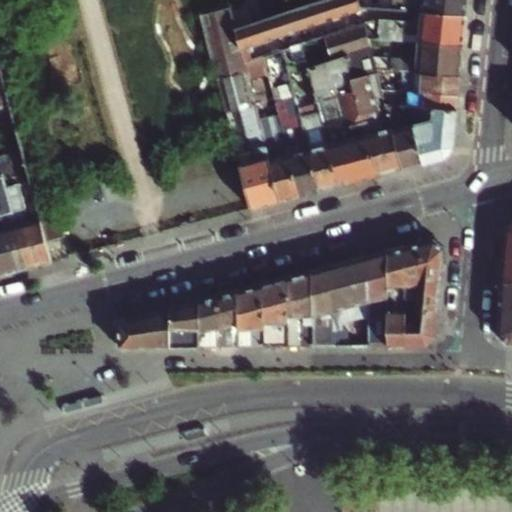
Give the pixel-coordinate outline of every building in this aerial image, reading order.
[(322,20),(360,8),(360,5),(358,0),(320,0),(316,1),(322,20)] [(421,11),(467,16),(468,0),(406,0),(405,9),(421,11)] [(322,20),(316,1),(275,15),(281,34),(322,20)] [(257,107),(244,60),(242,53),(241,47),(236,28),(231,8),(201,16),(227,112),(239,109),(250,151),(256,149),(259,159),(240,163),(241,168),(252,208),(281,201),(260,119),(257,107)] [(421,17),(420,22),(466,27),(467,21),(467,16),(421,11),(421,17)] [(241,47),(281,34),(275,15),(236,28),(241,47)] [(379,30),(372,30),(372,35),(418,40),(464,45),(466,27),(420,22),(379,18),(379,30)] [(366,29),(364,21),(329,33),(325,34),(332,59),(345,55),(377,176),(403,169),(388,115),(380,117),(374,93),(369,74),(377,72),(376,66),(374,61),(368,35),(366,29)] [(315,37),(313,30),(283,40),(286,47),(291,45),(302,41),(308,39),(315,37)] [(311,50),(308,39),(302,41),(305,51),(311,50)] [(286,47),(283,40),(265,46),(267,53),(282,48),(286,47)] [(464,45),(418,40),(416,60),(395,58),(394,68),(462,75),(464,45)] [(286,64),(296,102),(319,191),(340,185),(328,142),(318,101),(309,67),(305,51),(302,41),(291,45),(296,61),(286,64)] [(264,54),(266,64),(285,58),(282,48),(267,53),(264,54)] [(0,105),(20,100),(4,68),(0,52),(0,105)] [(309,67),(318,101),(336,96),(344,125),(350,124),(353,136),(328,142),(340,185),(377,176),(345,55),(332,59),(309,67)] [(378,75),(386,76),(386,71),(383,71),(383,67),(376,66),(377,72),(378,75)] [(369,74),(374,93),(382,91),(381,86),(378,75),(377,72),(369,74)] [(415,105),(432,107),(459,109),(460,94),(409,89),(407,105),(409,105),(415,105)] [(279,114),(276,102),(257,107),(260,119),(271,116),(279,114)] [(289,152),(301,196),(319,191),(296,102),(286,105),(288,111),(279,114),(289,152)] [(385,103),(388,115),(403,169),(423,164),(412,124),(403,127),(399,111),(397,104),(385,103)] [(412,124),(423,164),(446,157),(455,148),(459,109),(432,107),(431,119),(412,124)] [(403,127),(412,124),(409,110),(405,110),(399,111),(403,127)] [(271,116),(260,119),(281,201),(301,196),(289,152),(281,155),(271,116)] [(2,169),(4,175),(29,267),(53,261),(48,241),(43,222),(42,217),(31,219),(26,198),(22,184),(28,182),(29,187),(34,186),(28,162),(2,169)] [(0,275),(29,267),(4,175),(0,176),(0,275)] [(62,217),(43,222),(48,241),(67,236),(62,217)] [(511,224),(508,229),(503,283),(511,282),(511,224)] [(435,238),(388,250),(389,299),(407,299),(407,311),(440,311),(445,247),(435,238)] [(390,346),(389,299),(388,250),(369,255),(370,321),(370,346),(390,346)] [(369,255),(333,265),(336,347),(343,347),(344,347),(344,322),(370,321),(369,255)] [(336,347),(333,265),(313,270),(314,347),(336,347)] [(289,277),(290,347),(314,347),(313,270),(289,277)] [(290,347),(289,277),(274,281),(265,283),(262,347),(290,347)] [(511,282),(503,283),(498,334),(509,345),(511,345),(511,282)] [(262,347),(265,283),(240,290),(240,347),(262,347)] [(240,290),(219,295),(219,347),(240,347),(240,290)] [(219,347),(219,295),(201,300),(201,347),(219,347)] [(407,299),(389,299),(390,346),(408,346),(407,311),(407,299)] [(121,347),(201,347),(201,300),(118,322),(121,347)] [(440,311),(407,311),(408,346),(427,345),(437,337),(440,311)]
